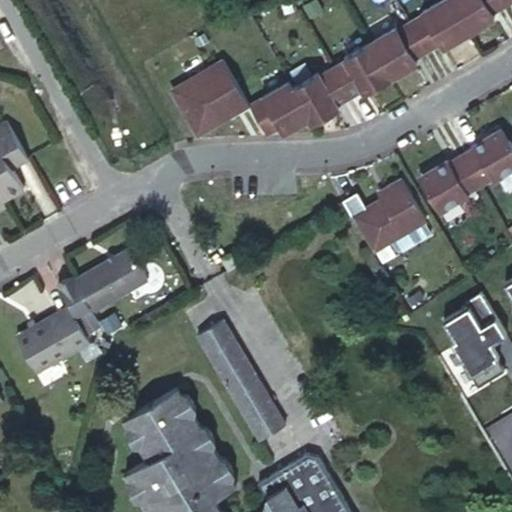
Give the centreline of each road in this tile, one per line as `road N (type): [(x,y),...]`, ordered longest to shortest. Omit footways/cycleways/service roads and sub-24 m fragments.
road 1 (residential): [(117,202),(172,170),(217,158),(330,152),(384,139),(511,62)]
road 2 (residential): [(5,0),(117,202)]
road 3 (residential): [(0,269),(117,202)]
